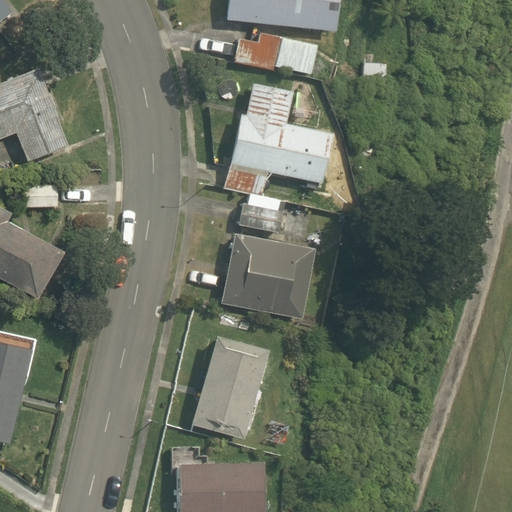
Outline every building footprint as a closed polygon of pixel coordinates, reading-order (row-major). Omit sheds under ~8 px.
[(224,0),(223,19),(331,31),(334,0),(224,0)] [(313,44),(257,33),(255,43),(235,39),(231,62),(269,70),(270,66),(308,74),(313,44)] [(64,144),(33,65),(0,77),(0,136),(13,131),(24,160),(64,144)] [(329,131),(283,122),(290,90),(249,81),(242,113),(237,112),(227,167),(264,175),(265,171),(318,182),(329,131)] [(260,195),(264,175),(227,167),(216,164),(211,186),(246,194),(247,192),(260,195)] [(16,207),(55,206),(54,183),(15,184),(16,207)] [(244,203),(279,211),(281,199),(260,195),(247,192),(246,194),(244,203)] [(244,203),(240,202),(235,224),(274,232),(279,212),(279,211),(244,203)] [(0,279),(34,297),(60,249),(3,218),(7,210),(0,206),(0,279)] [(300,217),(279,212),(274,232),(296,237),(300,217)] [(312,247),(231,232),(218,301),(299,318),(312,247)] [(188,423),(241,438),(265,348),(212,333),(188,423)] [(0,341),(0,440),(6,442),(26,347),(0,341)] [(176,511),(261,511),(260,460),(175,463),(176,511)]
